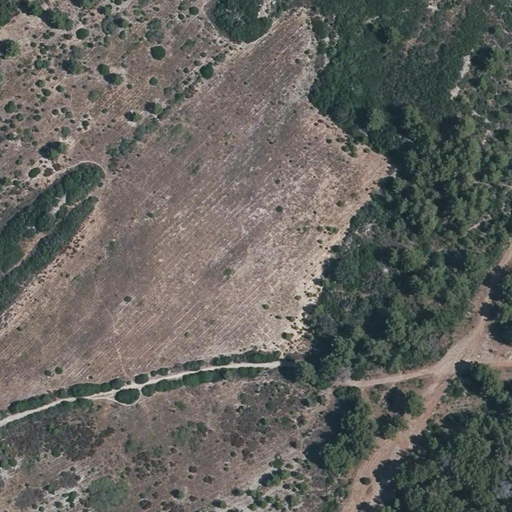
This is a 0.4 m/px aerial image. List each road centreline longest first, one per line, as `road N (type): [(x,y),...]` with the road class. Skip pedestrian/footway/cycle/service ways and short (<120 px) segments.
road 1 (track): [(0,425),(45,407),(239,366),(306,368),(352,384),(412,377),(462,352),(511,257)]
road 2 (track): [(454,362),(364,511)]
